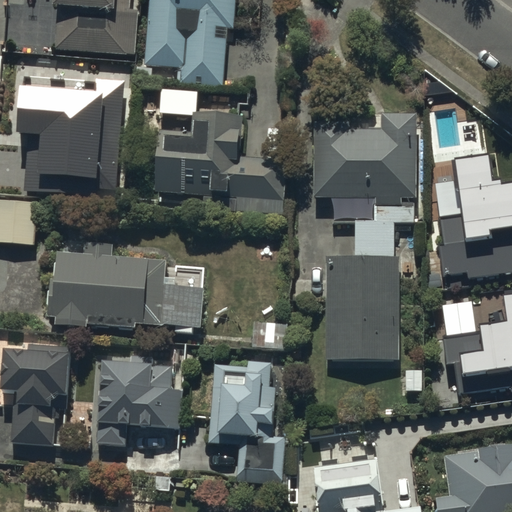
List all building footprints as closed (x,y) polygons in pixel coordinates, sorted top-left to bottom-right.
[(53,0),(53,17),(56,17),(53,55),(79,57),(75,123),(115,125),(120,60),(134,61),(137,15),(130,15),(130,0),(53,0)] [(148,0),(142,70),(181,74),(179,88),(223,92),(227,45),(216,44),(217,35),(232,36),(235,0),(148,0)] [(22,102),(5,102),(3,144),(20,145),(22,102)] [(242,121),(191,117),(189,139),(160,136),(155,197),(230,203),(229,215),(283,219),(288,166),(238,162),(242,121)] [(353,224),(353,262),(327,262),(325,365),(399,366),(400,282),(416,282),(416,262),(394,261),(395,227),(415,227),(416,121),(380,120),(379,134),(344,133),(344,124),(314,124),(312,204),(373,205),(373,225),(353,224)] [(80,156),(24,152),(21,196),(117,202),(120,156),(101,154),(101,149),(81,148),(80,156)] [(473,202),(428,202),(427,317),(431,317),(430,330),(455,331),(455,319),(501,319),(502,253),(511,253),(511,208),(473,208),(473,202)] [(0,203),(0,246),(33,249),(36,206),(0,203)] [(85,259),(56,258),(55,285),(50,285),(48,323),(54,323),(54,330),(136,335),(136,330),(161,331),(160,335),(176,336),(175,340),(194,340),(194,336),(201,336),(203,293),(166,291),(167,263),(111,260),(111,250),(86,249),(85,259)] [(70,349),(29,348),(28,358),(1,356),(0,384),(0,400),(17,401),(17,407),(11,407),(10,449),(55,450),(57,414),(68,414),(70,349)] [(248,371),(214,369),(210,448),(216,448),(216,444),(238,445),(236,487),(288,490),(288,477),(285,477),(287,442),(272,441),(273,416),(282,416),(283,391),(273,391),(274,364),(248,363),(248,371)] [(172,370),(104,368),(100,367),(97,448),(126,450),(127,434),(180,436),(182,394),(171,394),(172,370)] [(511,511),(511,450),(444,460),(450,502),(437,503),(438,511),(511,511)] [(322,471),(312,472),(315,511),(421,511),(421,510),(397,511),(380,511),(377,463),(369,464),(368,459),(352,460),(353,467),(337,469),(337,464),(322,465),(322,471)]
